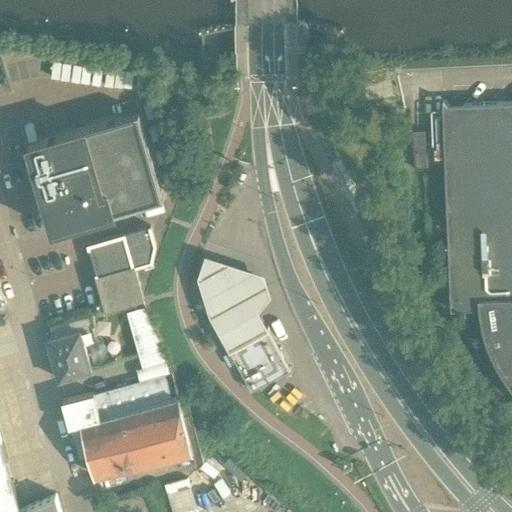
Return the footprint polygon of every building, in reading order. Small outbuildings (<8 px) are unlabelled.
[(299,25),(299,37),(302,39),(306,39),(309,35),(309,25),(306,22),(302,22),(299,25)] [(443,99),(446,168),(451,308),(458,308),(480,307),(480,311),(484,330),(491,349),(499,367),(511,384),(511,385),(511,101),(448,104),(443,99)] [(28,142),(52,229),(63,226),(62,224),(54,227),(50,212),(65,208),(69,223),(66,223),(67,225),(164,198),(139,111),(28,142)] [(24,165),(18,145),(9,148),(14,168),(24,165)] [(69,223),(65,208),(50,212),(54,227),(62,224),(63,226),(67,225),(66,223),(69,223)] [(134,266),(152,261),(156,244),(151,225),(87,243),(106,308),(143,298),(141,289),(134,266)] [(229,348),(268,326),(260,313),(264,307),(271,298),(263,276),(248,271),(205,256),(198,278),(211,319),(229,348)] [(139,353),(143,367),(168,360),(147,306),(127,311),(139,353)] [(48,338),(59,379),(92,369),(88,353),(81,330),(97,325),(93,312),(50,325),(53,336),(49,338),(48,338)] [(291,368),(268,326),(229,348),(252,390),(291,368)] [(70,425),(82,422),(82,421),(171,398),(165,374),(94,392),(94,391),(63,399),(70,425)] [(193,448),(197,465),(204,458),(189,403),(181,405),(179,396),(171,398),(82,421),(82,422),(97,475),(193,448)] [(0,511),(5,511),(21,504),(0,430),(0,511)] [(61,511),(56,494),(55,495),(20,510),(20,511),(19,511),(61,511)]
